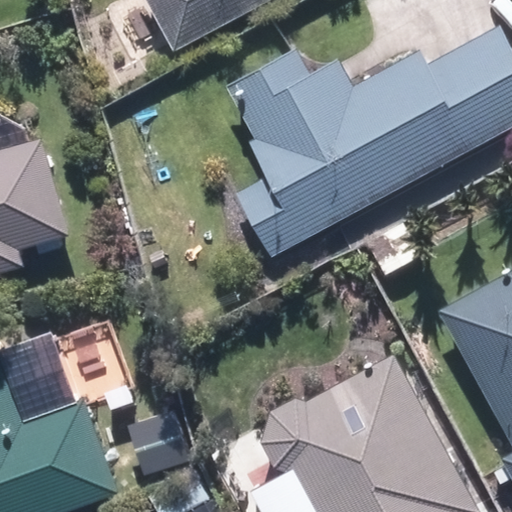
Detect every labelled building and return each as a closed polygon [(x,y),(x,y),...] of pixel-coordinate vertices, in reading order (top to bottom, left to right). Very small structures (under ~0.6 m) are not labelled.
[(154,0),(174,34),(231,0),(154,0)] [(282,243),(511,99),(511,40),(503,26),(444,63),(429,38),(361,81),(349,62),(325,77),(308,49),(243,89),(287,160),(246,186),(282,243)] [(61,128),(0,146),(0,246),(11,243),(8,234),(87,209),(61,128)] [(433,199),(374,232),(396,270),(455,237),(433,199)] [(511,275),(456,306),(511,406),(511,439),(507,442),(511,451),(511,275)] [(484,511),(394,341),(275,403),(332,511),(329,511),(484,511)] [(0,354),(0,511),(120,475),(95,391),(18,414),(0,354)] [(234,511),(206,463),(145,498),(153,511),(234,511)]
